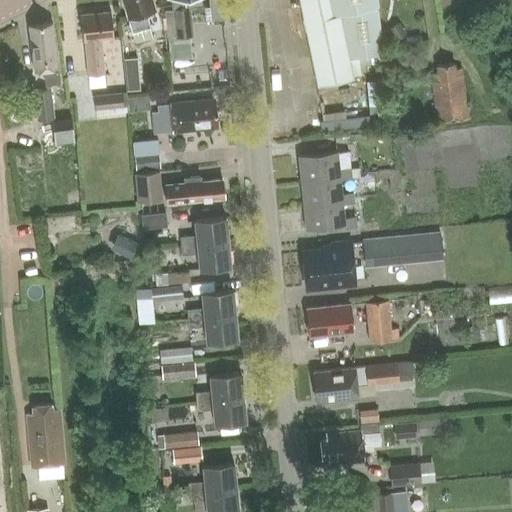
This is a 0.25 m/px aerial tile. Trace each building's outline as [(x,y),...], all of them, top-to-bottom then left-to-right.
[(146,14),(156,11),(153,0),(122,0),(140,43),(153,39),(146,14)] [(229,0),(214,0),(216,17),(231,16),(229,0)] [(299,0),(317,88),(353,80),(349,58),(357,57),(358,65),(378,63),(377,54),(383,53),(378,7),(377,0),(299,0)] [(193,36),(190,9),(166,12),(169,39),(193,36)] [(101,39),(114,38),(111,12),(81,15),(84,41),(85,41),(89,76),(105,75),(101,39)] [(397,41),(407,34),(399,23),(389,29),(397,41)] [(46,85),(59,84),(52,24),(29,27),(34,73),(44,72),(46,85)] [(172,62),(194,59),(191,39),(170,41),(172,62)] [(438,125),(468,121),(462,70),(456,71),(455,66),(437,68),(438,75),(431,76),(438,125)] [(127,91),(140,90),(138,74),(125,75),(127,91)] [(38,123),(54,120),(50,90),(34,92),(38,123)] [(122,95),(95,97),(96,109),(124,107),(122,95)] [(215,105),(208,106),(208,100),(169,103),(169,105),(158,106),(158,113),(151,113),(153,134),(160,133),(172,132),(172,133),(213,129),(212,123),(216,123),(215,105)] [(21,118),(22,116),(21,113),(20,111),(17,110),(15,110),(13,111),(11,113),(10,116),(11,118),(13,120),(15,121),(18,121),(20,120),(21,118)] [(368,115),(342,119),(343,128),(369,125),(368,115)] [(342,119),(320,121),(321,131),(343,128),(342,119)] [(56,145),(74,142),(71,120),(53,123),(56,145)] [(337,152),(299,157),(301,181),(340,177),(341,181),(351,180),(351,178),(350,169),(339,171),(337,152)] [(136,171),(160,168),(159,154),(135,156),(136,171)] [(359,168),(350,169),(351,178),(360,177),(359,168)] [(162,201),(159,174),(135,176),(138,203),(162,201)] [(167,204),(224,198),(222,181),(201,183),(200,177),(183,179),(183,184),(165,186),(167,204)] [(340,177),(301,181),(304,206),(343,202),(344,205),(354,204),(353,194),(342,195),(341,181),(340,177)] [(343,202),(304,206),(307,231),(344,226),(345,229),(356,228),(355,218),(345,219),(344,205),(343,202)] [(145,230),(169,227),(168,214),(143,217),(145,230)] [(196,237),(180,238),(181,247),(229,243),(226,219),(195,222),(196,237)] [(138,244),(118,234),(111,249),(130,259),(138,244)] [(413,260),(443,257),(441,236),(411,239),(411,237),(363,242),(366,266),(413,261),(413,260)] [(144,249),(153,247),(152,238),(142,240),(144,249)] [(229,243),(181,247),(182,257),(198,255),(200,270),(231,267),(229,243)] [(355,284),(351,243),(332,245),(332,250),(303,253),(307,289),(355,284)] [(191,271),(156,275),(157,286),(192,283),(191,271)] [(155,303),(185,299),(183,286),(154,289),(155,303)] [(494,300),(511,299),(511,286),(493,288),(494,300)] [(203,309),(188,311),(189,320),(236,315),(233,291),(202,294),(203,309)] [(369,343),(398,341),(397,329),(391,330),(388,301),(366,303),(369,343)] [(310,337),(353,333),(350,305),(308,309),(309,325),(306,327),(307,333),(310,335),(310,337)] [(236,315),(189,320),(189,329),(205,327),(207,343),(238,340),(236,315)] [(162,364),(193,361),(191,348),(160,351),(162,364)] [(411,362),(358,368),(361,397),(374,396),(374,390),(413,386),(411,362)] [(194,364),(163,367),(164,379),(195,376),(194,364)] [(359,399),(356,369),(314,373),(317,403),(359,399)] [(212,391),(196,393),(197,402),(244,398),(241,373),(210,377),(212,391)] [(244,398),(197,402),(198,412),(214,410),(215,425),(246,422),(244,398)] [(32,467),(64,465),(60,410),(53,410),(52,405),(34,406),(35,413),(28,414),(32,467)] [(396,438),(416,436),(415,422),(395,423),(396,438)] [(166,448),(199,444),(198,430),(165,434),(166,448)] [(363,448),(380,447),(379,433),(363,435),(363,431),(326,435),(326,441),(321,441),(323,459),(328,458),(329,465),(365,461),(363,448)] [(175,464),(202,461),(200,447),(173,450),(175,464)] [(204,482),(188,484),(189,493),(236,488),(234,464),(203,467),(204,482)] [(420,464),(391,467),(393,487),(422,484),(420,464)] [(171,475),(162,476),(163,488),(172,487),(171,475)] [(238,511),(236,488),(189,493),(190,502),(194,501),(195,511),(238,511)] [(395,489),(396,511),(414,511),(413,488),(395,489)] [(392,511),(391,493),(378,495),(378,497),(350,500),(351,503),(327,505),(328,511),(392,511)] [(183,495),(166,496),(167,506),(184,504),(183,495)]
